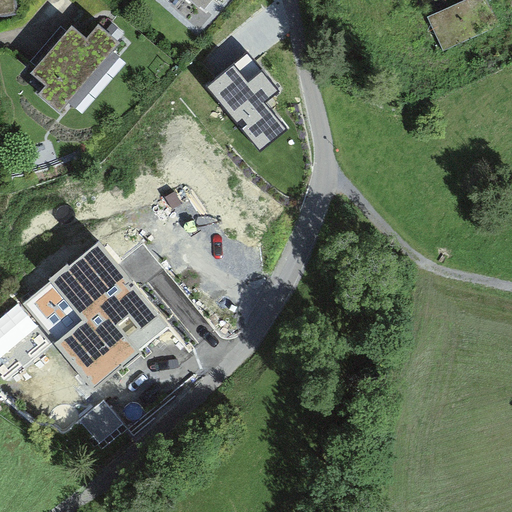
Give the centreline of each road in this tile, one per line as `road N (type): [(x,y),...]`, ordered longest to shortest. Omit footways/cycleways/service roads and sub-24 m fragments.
road 1 (residential): [(291,0),(324,163),(304,242),(250,340),(191,404),(62,511)]
road 2 (track): [(511,289),(449,273),(407,248),(324,163)]
